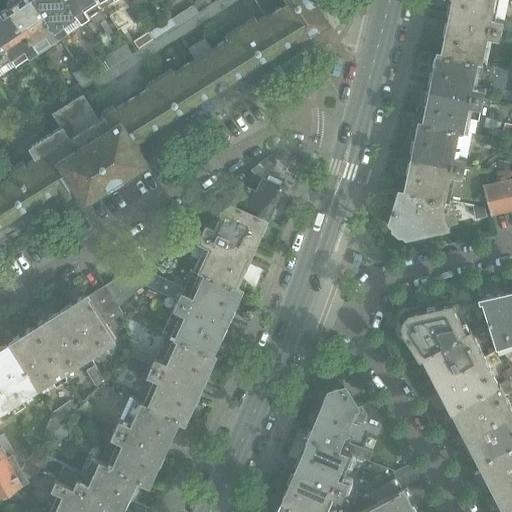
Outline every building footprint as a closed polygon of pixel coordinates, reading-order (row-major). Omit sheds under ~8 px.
[(0,224),(61,187),(66,196),(76,190),(83,201),(93,195),(137,168),(148,161),(135,141),(251,68),(276,53),(300,37),(301,40),(303,39),(328,23),(313,0),(256,0),(262,8),(266,15),(258,20),(256,17),(226,36),(229,40),(210,51),(204,41),(190,50),(196,59),(174,73),(171,70),(147,85),(149,88),(116,109),(113,105),(102,112),(104,116),(98,120),(83,96),(54,114),(62,127),(30,148),(37,158),(26,165),(24,162),(8,171),(10,175),(0,181),(0,224)] [(5,6),(6,7),(31,45),(46,35),(50,42),(58,37),(33,0),(6,0),(5,6)] [(33,0),(58,37),(67,31),(62,24),(76,15),(65,0),(33,0)] [(65,0),(76,15),(80,22),(103,7),(98,0),(65,0)] [(210,0),(201,0),(194,4),(199,11),(212,3),(210,0)] [(452,0),(451,10),(449,19),(501,30),(511,32),(511,21),(503,19),(491,16),(494,0),(452,0)] [(193,5),(171,19),(176,26),(198,12),(193,5)] [(0,45),(13,65),(35,51),(31,45),(6,7),(0,11),(0,45)] [(171,19),(149,32),(154,40),(176,26),(171,19)] [(442,42),(440,49),(442,52),(442,54),(477,61),(482,61),(487,36),(499,38),(501,30),(449,19),(447,28),(444,40),(442,42)] [(153,40),(147,32),(140,37),(143,41),(135,45),(138,49),(153,40)] [(125,44),(104,58),(110,67),(131,54),(125,44)] [(0,74),(13,65),(0,45),(0,74)] [(434,67),(430,88),(482,99),(484,89),(472,87),(477,61),(442,54),(437,53),(437,55),(434,57),(432,64),(434,67)] [(88,62),(79,68),(88,82),(97,76),(88,62)] [(79,68),(68,75),(77,89),(88,82),(79,68)] [(423,111),(422,118),(423,121),(423,123),(459,129),(463,130),(468,106),(480,108),(482,99),(430,88),(428,98),(426,109),(423,111)] [(51,93),(38,102),(39,104),(43,110),(59,100),(51,93)] [(34,97),(25,103),(29,110),(39,104),(38,102),(34,97)] [(416,136),(412,156),(463,166),(465,157),(454,155),(459,129),(423,123),(419,122),(418,124),(415,126),(414,133),(416,136)] [(502,131),(500,139),(511,141),(511,125),(504,123),(502,131)] [(405,180),(403,187),(405,190),(405,192),(444,199),(450,174),(461,175),(463,166),(412,156),(411,160),(407,178),(405,180)] [(498,160),(496,170),(508,172),(509,162),(498,160)] [(238,192),(231,204),(268,222),(274,208),(272,207),(281,186),(278,184),(281,179),(268,173),(267,174),(266,179),(262,177),(258,187),(251,185),(250,187),(246,187),(238,192)] [(511,179),(498,183),(505,212),(511,210),(511,179)] [(498,183),(484,186),(490,215),(505,212),(498,183)] [(224,187),(216,192),(219,197),(227,191),(224,187)] [(396,198),(389,221),(393,224),(393,227),(398,232),(402,232),(405,235),(456,223),(451,201),(444,200),(444,199),(405,192),(399,190),(398,193),(396,198)] [(205,223),(201,231),(249,253),(250,250),(255,240),(256,236),(263,222),(268,222),(231,204),(222,209),(223,219),(218,216),(213,226),(205,223)] [(484,208),(472,207),(475,218),(486,216),(484,208)] [(157,231),(149,236),(155,245),(163,240),(157,231)] [(201,231),(196,241),(208,247),(200,265),(197,270),(203,272),(235,284),(238,283),(241,276),(239,273),(245,262),(249,253),(201,231)] [(137,278),(136,281),(145,285),(176,299),(181,291),(170,285),(172,282),(142,269),(137,278)] [(176,299),(176,300),(225,321),(229,312),(234,302),(237,301),(240,294),(240,288),(234,286),(235,284),(203,272),(198,281),(192,295),(181,291),(176,299)] [(122,274),(104,285),(118,308),(145,285),(136,281),(122,274)] [(92,293),(88,296),(106,325),(122,314),(118,308),(104,285),(92,293)] [(482,299),(480,299),(487,321),(496,347),(511,341),(511,293),(511,292),(509,293),(505,294),(493,297),(490,295),(484,296),(482,299)] [(63,310),(60,312),(87,354),(113,338),(106,327),(88,296),(87,295),(85,296),(81,295),(76,299),(75,302),(74,303),(70,305),(63,310)] [(480,299),(472,302),(479,324),(487,321),(480,299)] [(172,309),(162,331),(165,333),(174,337),(211,352),(214,351),(217,344),(216,341),(219,333),(221,329),(223,324),(225,321),(176,300),(172,309)] [(405,319),(402,326),(404,329),(403,331),(416,352),(419,356),(423,355),(470,331),(469,330),(465,332),(452,306),(409,315),(408,317),(405,319)] [(36,327),(34,328),(61,371),(87,354),(60,312),(45,321),(42,320),(37,324),(36,327)] [(17,339),(9,344),(36,387),(41,395),(57,386),(56,384),(66,377),(61,371),(34,328),(33,329),(30,328),(24,331),(23,335),(17,339)] [(423,356),(422,359),(425,365),(427,365),(428,366),(430,369),(435,379),(436,381),(484,358),(470,331),(423,355),(423,356)] [(153,361),(150,366),(198,388),(202,378),(207,368),(210,367),(213,360),(212,357),(213,355),(210,353),(211,352),(174,337),(165,333),(154,358),(153,361)] [(0,388),(10,403),(36,387),(9,344),(0,349),(0,388)] [(133,348),(129,357),(150,366),(153,361),(149,359),(151,355),(133,348)] [(484,358),(436,381),(437,383),(442,392),(443,395),(445,397),(444,400),(446,406),(450,407),(451,409),(497,385),(484,358)] [(94,365),(85,371),(95,386),(104,381),(94,365)] [(150,366),(146,375),(157,381),(147,405),(177,418),(183,421),(184,418),(187,417),(190,410),(189,407),(194,396),(198,388),(150,366)] [(510,367),(500,372),(504,380),(511,376),(511,370),(511,367),(510,367)] [(111,377),(107,383),(118,391),(123,384),(111,377)] [(497,385),(451,409),(452,408),(452,409),(452,410),(451,413),(454,419),(457,419),(464,433),(466,435),(511,410),(511,408),(499,384),(497,385)] [(311,433),(309,437),(368,461),(371,452),(348,443),(350,438),(343,436),(344,435),(347,433),(350,427),(348,423),(349,422),(357,425),(362,424),(366,414),(364,411),(362,408),(360,406),(357,406),(343,386),(328,390),(328,392),(324,394),(322,400),(323,404),(311,433)] [(0,409),(10,403),(0,388),(0,409)] [(118,419),(114,428),(162,449),(164,446),(166,441),(171,430),(174,429),(176,426),(177,422),(176,419),(177,418),(147,405),(140,402),(128,397),(118,419)] [(70,400),(52,412),(54,416),(58,422),(72,413),(74,410),(75,409),(70,400)] [(86,400),(76,411),(94,419),(98,412),(86,400)] [(511,410),(466,435),(467,437),(474,451),(473,454),(476,460),(479,461),(480,462),(511,445),(511,410)] [(49,420),(44,434),(48,438),(60,426),(60,425),(54,417),(49,420)] [(60,426),(48,438),(58,443),(70,433),(62,424),(60,426)] [(114,428),(110,436),(122,442),(111,467),(135,477),(147,483),(148,480),(151,479),(153,475),(154,472),(154,470),(153,469),(161,453),(162,449),(114,428)] [(3,433),(0,434),(0,446),(1,448),(7,457),(11,455),(14,453),(3,433)] [(297,468),(296,470),(344,490),(349,480),(337,475),(339,471),(347,453),(368,461),(309,437),(309,438),(310,438),(309,440),(306,441),(303,448),(304,451),(299,462),(298,466),(297,468)] [(481,464),(480,467),(483,473),(486,474),(493,487),(494,489),(511,480),(511,445),(480,462),(481,464)] [(7,457),(0,461),(0,479),(19,469),(18,467),(11,455),(7,457)] [(33,455),(28,466),(39,472),(45,460),(33,455)] [(77,480),(73,489),(102,501),(120,509),(129,489),(132,488),(135,482),(134,479),(135,477),(111,467),(90,457),(79,481),(77,480)] [(20,465),(18,467),(19,469),(26,480),(39,473),(20,465)] [(0,479),(0,497),(6,494),(16,489),(27,482),(26,480),(19,469),(0,479)] [(284,491),(281,498),(282,501),(281,503),(303,511),(321,511),(329,494),(341,499),(344,490),(296,470),(294,473),(293,476),(292,479),(287,490),(284,491)] [(367,498),(366,499),(376,503),(398,491),(392,479),(370,491),(367,498)] [(511,511),(511,480),(494,489),(495,492),(502,505),(501,508),(503,511),(511,511)] [(97,511),(102,501),(73,489),(54,481),(51,489),(61,494),(53,511),(97,511)] [(16,489),(6,494),(10,502),(20,496),(16,489)] [(376,503),(359,511),(413,511),(411,507),(409,504),(407,501),(409,498),(406,492),(402,491),(401,489),(398,491),(376,503)] [(359,496),(354,501),(354,511),(359,511),(376,503),(366,499),(359,496)] [(303,511),(281,503),(280,505),(277,507),(274,511),(303,511)]
